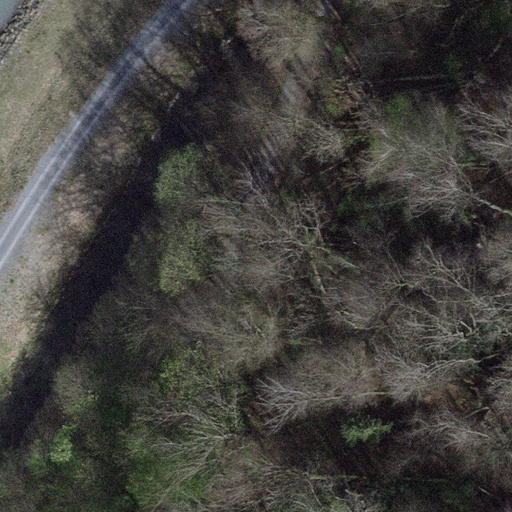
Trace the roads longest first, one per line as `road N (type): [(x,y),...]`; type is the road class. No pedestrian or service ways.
road 1 (track): [(324,0),(197,343),(152,511)]
road 2 (track): [(0,262),(68,151),(185,0)]
